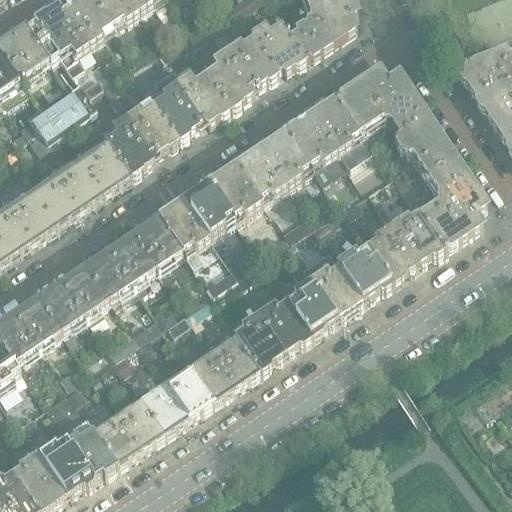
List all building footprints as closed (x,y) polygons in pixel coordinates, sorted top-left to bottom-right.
[(162,3),(160,0),(90,0),(90,3),(88,3),(114,39),(125,32),(127,35),(155,17),(151,10),(162,3)] [(202,7),(197,0),(195,0),(190,4),(195,11),(200,8),(202,7)] [(256,0),(252,0),(231,14),(240,27),(263,11),(256,0)] [(275,8),(270,0),(267,0),(263,3),(267,11),(275,8)] [(359,23),(349,0),(300,0),(311,27),(310,31),(314,38),(332,31),(334,33),(352,26),(359,23)] [(114,39),(88,3),(88,4),(84,4),(79,7),(79,10),(69,17),(68,17),(67,19),(67,21),(64,24),(61,21),(59,19),(57,20),(46,27),(43,26),(38,29),(38,33),(37,33),(62,70),(72,84),(85,76),(79,68),(105,50),(102,47),(114,39)] [(278,21),(278,10),(269,11),(270,19),(278,21)] [(307,73),(357,40),(352,26),(334,33),(332,31),(314,38),(310,31),(307,30),(305,37),(302,36),(289,45),(307,73)] [(62,70),(37,33),(28,39),(53,75),(62,70)] [(203,33),(197,37),(205,48),(211,44),(203,33)] [(307,73),(289,45),(283,36),(271,43),(267,37),(253,46),(256,50),(278,82),(281,79),(284,83),(285,84),(287,83),(296,77),(300,78),(307,73)] [(53,75),(28,39),(26,38),(0,55),(0,57),(24,94),(53,75)] [(231,52),(223,41),(216,47),(223,58),(231,52)] [(277,88),(277,85),(278,84),(278,82),(256,50),(244,58),(241,54),(215,72),(219,77),(207,84),(232,121),(232,120),(233,120),(236,120),(241,117),(241,114),(252,107),(253,105),(252,104),(250,100),(255,97),(255,98),(257,98),(258,98),(268,91),(272,92),(277,88)] [(152,66),(143,52),(130,61),(139,74),(152,66)] [(0,109),(24,94),(0,57),(0,109)] [(511,90),(511,76),(506,60),(458,79),(466,91),(469,92),(470,91),(472,94),(471,95),(471,98),(478,109),(496,96),(511,90)] [(82,98),(72,84),(62,70),(53,75),(70,101),(30,129),(33,133),(39,143),(47,154),(52,151),(97,120),(89,109),(87,106),(82,98)] [(232,121),(207,84),(199,71),(188,79),(193,86),(163,105),(166,109),(155,116),(179,151),(180,150),(184,151),(188,147),(189,144),(199,137),(200,136),(200,134),(204,131),(207,134),(209,135),(211,134),(221,127),(224,128),(229,125),(230,122),(230,121),(232,121)] [(114,88),(127,79),(122,72),(109,81),(114,88)] [(134,87),(143,81),(140,76),(131,82),(134,87)] [(429,129),(400,86),(392,91),(389,90),(385,89),(380,82),(336,112),(358,144),(385,128),(389,134),(393,135),(401,147),(429,129)] [(87,106),(104,95),(98,87),(82,98),(87,106)] [(179,151),(155,116),(143,124),(141,120),(135,124),(132,120),(130,122),(117,101),(120,99),(114,89),(104,96),(118,116),(111,121),(118,131),(125,126),(127,129),(114,138),(117,144),(105,152),(107,156),(131,190),(132,189),(133,189),(132,187),(133,186),(136,187),(141,184),(141,180),(152,174),(153,172),(153,170),(150,167),(155,164),(156,165),(158,164),(169,157),(172,158),(177,155),(178,152),(178,151),(179,151)] [(511,90),(496,96),(478,109),(483,117),(487,118),(488,117),(490,121),(489,121),(488,125),(496,136),(511,160),(511,90)] [(358,144),(336,112),(285,145),(313,186),(364,153),(358,144)] [(104,128),(99,120),(89,127),(93,134),(94,135),(104,128)] [(456,170),(429,129),(401,147),(394,151),(402,163),(410,166),(413,164),(429,188),(456,170)] [(39,143),(33,133),(20,141),(27,151),(30,149),(39,143)] [(27,151),(20,141),(11,147),(18,157),(25,152),(27,151)] [(47,154),(39,143),(30,149),(35,156),(40,164),(54,154),(52,151),(47,154)] [(313,186),(285,145),(266,158),(236,178),(264,219),(313,186)] [(381,161),(384,159),(379,152),(368,159),(373,166),(381,161)] [(131,190),(107,156),(81,173),(104,208),(131,190)] [(15,160),(7,165),(12,172),(20,167),(15,160)] [(487,217),(456,170),(429,188),(438,202),(437,207),(441,213),(422,224),(446,261),(483,236),(478,229),(480,222),(487,217)] [(104,208),(81,173),(34,205),(57,239),(104,208)] [(264,219),(236,178),(210,195),(238,236),(264,219)] [(416,197),(410,188),(401,193),(407,203),(414,199),(416,197)] [(238,236),(210,195),(160,229),(159,229),(183,266),(185,264),(193,276),(203,270),(198,263),(238,236)] [(418,206),(414,199),(407,203),(412,210),(418,206)] [(57,239),(34,205),(0,227),(0,254),(11,270),(57,239)] [(349,229),(364,219),(357,209),(342,219),(349,229)] [(378,216),(377,217),(387,232),(388,231),(393,228),(383,213),(378,216)] [(446,261),(422,224),(420,221),(367,256),(394,296),(402,290),(404,286),(409,283),(414,282),(415,278),(421,275),(426,274),(427,270),(433,267),(437,267),(446,261)] [(291,253),(314,238),(315,237),(308,228),(284,244),(291,253)] [(336,240),(329,228),(315,237),(314,238),(321,250),(336,240)] [(183,266),(159,229),(133,247),(157,283),(183,266)] [(263,272),(289,255),(291,253),(284,244),(256,263),(259,267),(260,268),(262,272),(263,272)] [(157,283),(133,247),(86,278),(110,314),(133,299),(138,307),(147,301),(142,293),(157,283)] [(0,277),(11,270),(0,254),(0,277)] [(248,255),(227,269),(238,286),(260,272),(248,255)] [(291,260),(290,261),(298,272),(300,276),(308,271),(297,256),(291,260)] [(394,296),(367,256),(342,273),(366,311),(369,309),(374,309),(375,305),(381,302),(385,302),(394,296)] [(304,298),(287,309),(313,350),(321,344),(323,340),(329,336),(333,336),(334,334),(335,332),(338,330),(341,328),(343,328),(345,328),(347,324),(357,317),(362,317),(363,315),(363,313),(366,311),(342,273),(341,274),(339,275),(314,292),(312,293),(300,276),(298,272),(291,277),(304,298)] [(110,314),(86,278),(38,310),(62,346),(86,330),(94,341),(109,331),(102,320),(110,314)] [(214,305),(237,290),(237,289),(230,279),(208,295),(214,305)] [(246,283),(237,289),(237,290),(241,296),(251,290),(246,283)] [(195,303),(181,312),(187,321),(201,312),(195,303)] [(191,332),(214,317),(215,316),(210,308),(200,314),(185,324),(191,332)] [(313,350),(287,309),(234,344),(237,349),(261,384),(269,379),(271,374),(277,371),(281,371),(283,367),(289,363),(293,363),(295,359),(300,355),(305,355),(313,350)] [(62,346),(38,310),(0,335),(0,355),(15,377),(62,346)] [(256,318),(251,311),(247,313),(253,320),(256,318)] [(161,318),(153,323),(163,337),(177,327),(171,320),(165,324),(161,318)] [(173,345),(191,332),(185,324),(166,336),(173,345)] [(144,351),(162,339),(154,329),(130,345),(137,356),(144,351)] [(124,365),(137,356),(130,345),(109,360),(116,370),(124,365)] [(261,384),(237,349),(190,380),(213,416),(261,384)] [(150,360),(144,351),(137,356),(143,365),(150,360)] [(15,377),(0,355),(0,405),(13,397),(10,392),(20,385),(15,377)] [(133,378),(124,365),(116,370),(125,384),(133,378)] [(213,416),(190,380),(143,411),(167,447),(213,416)] [(104,390),(98,382),(92,386),(98,395),(104,390)] [(73,393),(66,384),(60,388),(66,398),(73,393)] [(81,408),(74,398),(66,403),(73,413),(81,408)] [(54,408),(49,401),(40,407),(45,414),(54,408)] [(120,478),(97,442),(91,434),(89,435),(73,413),(66,403),(45,417),(50,424),(56,433),(62,441),(67,450),(95,491),(103,485),(105,488),(120,478)] [(167,447),(143,411),(97,442),(120,478),(167,447)] [(37,433),(50,424),(45,417),(24,431),(18,435),(23,442),(37,433)] [(24,431),(16,420),(8,425),(15,437),(18,435),(24,431)] [(15,437),(8,425),(0,430),(0,433),(6,443),(15,437)] [(15,437),(6,443),(9,447),(14,448),(23,442),(18,435),(15,437)] [(23,478),(13,485),(30,511),(62,511),(64,511),(68,509),(72,506),(84,498),(88,499),(94,495),(95,491),(67,450),(57,456),(54,452),(37,463),(21,474),(23,478)] [(0,511),(30,511),(13,485),(3,492),(0,487),(0,511)]
